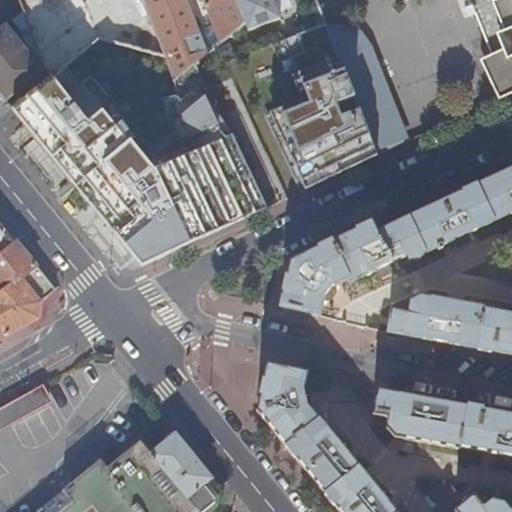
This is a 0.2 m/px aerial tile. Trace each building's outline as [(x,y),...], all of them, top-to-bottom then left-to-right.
[(186,0),(143,0),(167,57),(176,81),(196,65),(209,55),(186,0)] [(205,0),(223,43),(245,24),(235,0),(205,0)] [(272,0),(235,0),(245,24),(247,31),(280,18),(272,0)] [(511,93),(511,0),(498,0),(475,9),(493,55),(491,56),(507,96),(511,93)] [(25,12),(13,22),(25,37),(23,39),(48,68),(25,12)] [(355,14),(327,26),(343,69),(356,101),(378,156),(407,143),(355,14)] [(327,26),(325,22),(284,39),(309,104),(273,120),(306,190),(378,156),(356,101),(343,69),(327,26)] [(7,27),(0,32),(0,94),(6,102),(44,72),(7,27)] [(507,96),(491,56),(482,61),(498,100),(507,96)] [(52,79),(14,111),(143,267),(267,208),(232,136),(213,110),(196,65),(176,81),(179,98),(166,101),(171,133),(161,135),(154,147),(94,77),(69,97),(53,78),(52,79)] [(511,170),(377,234),(373,225),(291,264),(281,308),(320,317),(323,305),(327,306),(328,301),(331,301),(336,295),(336,292),(340,290),(339,286),(349,281),(351,284),(376,272),(380,280),(401,270),(397,262),(407,258),(410,262),(413,261),(420,261),(426,254),(437,249),(439,252),(443,250),(442,247),(453,242),(457,249),(475,241),(472,233),(511,214),(511,170)] [(0,254),(15,242),(0,223),(0,254)] [(56,292),(15,242),(0,254),(0,286),(4,292),(0,295),(0,294),(0,339),(39,319),(41,304),(56,292)] [(511,356),(511,315),(487,311),(488,309),(421,297),(410,303),(408,314),(393,312),(389,334),(511,356)] [(303,387),(306,375),(268,367),(258,411),(341,511),(393,511),(390,507),(395,501),(383,486),(377,491),(350,459),(357,453),(344,438),(337,444),(318,420),(316,422),(309,412),(313,409),(309,405),(310,404),(308,395),(306,394),(308,388),(303,387)] [(41,387),(3,408),(12,425),(50,404),(41,387)] [(511,416),(378,392),(374,415),(390,418),(388,431),(385,434),(390,439),(394,436),(395,437),(461,450),(461,448),(501,455),(501,463),(511,465),(511,416)] [(172,433),(148,452),(152,456),(176,438),(172,433)] [(176,438),(152,456),(187,498),(187,500),(197,511),(221,511),(223,511),(224,496),(176,438)] [(38,511),(197,511),(187,500),(187,498),(152,456),(148,452),(140,443),(107,470),(101,462),(38,511)] [(508,511),(505,506),(493,503),(484,511),(474,498),(457,511),(508,511)]
